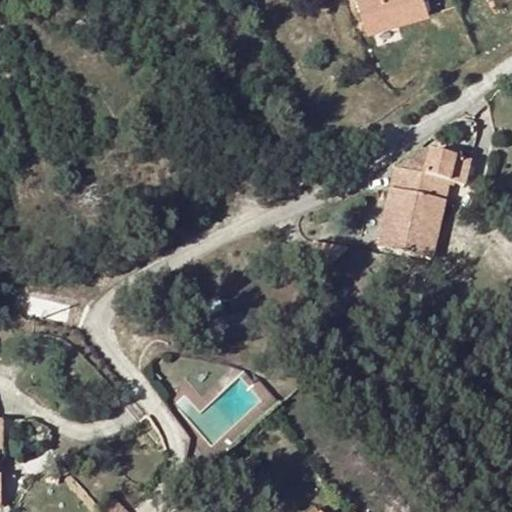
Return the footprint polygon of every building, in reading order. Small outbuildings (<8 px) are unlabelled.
[(354,0),(360,30),(424,19),(420,0),(354,0)] [(427,154),(396,173),(425,179),(431,155),(427,154)] [(421,240),(430,202),(446,206),(452,185),(468,189),(473,164),(431,155),(425,179),(396,173),(379,249),(434,261),(438,244),(421,240)] [(421,240),(438,244),(446,206),(430,202),(421,240)] [(316,244),(313,257),(327,272),(349,250),(316,244)] [(433,267),(403,260),(401,269),(431,275),(433,267)] [(225,334),(251,333),(250,315),(224,317),(225,334)] [(124,511),(113,502),(103,511),(124,511)]
